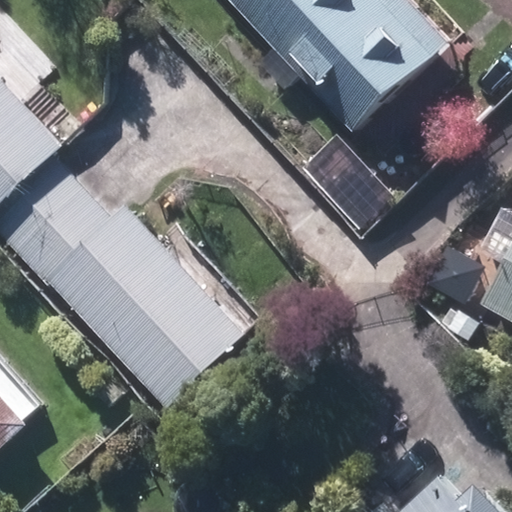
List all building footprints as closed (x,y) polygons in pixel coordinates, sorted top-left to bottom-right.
[(240,0),(368,135),(463,45),(420,0),(240,0)] [(0,224),(31,256),(99,191),(70,159),(80,149),(0,64),(0,224)] [(127,221),(99,191),(31,256),(184,417),(267,337),(142,207),(127,221)] [(511,281),(502,298),(511,304),(511,226),(497,251),(511,260),(511,281)] [(0,469),(46,430),(0,379),(0,469)] [(511,511),(511,508),(493,488),(476,504),(451,477),(412,511),(511,511)]
